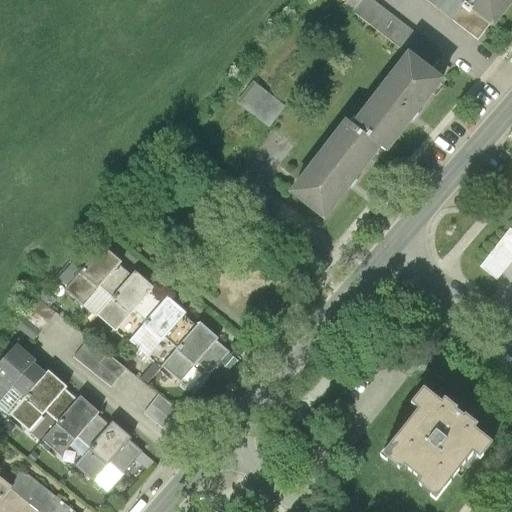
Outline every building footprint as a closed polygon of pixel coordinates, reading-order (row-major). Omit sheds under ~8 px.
[(350,0),(344,8),(410,58),(425,69),(439,51),(371,0),(350,0)] [(422,0),(477,42),(489,26),(461,4),(455,0),(422,0)] [(511,0),(464,0),(461,4),(489,26),(495,30),(511,7),(511,0)] [(410,58),(354,131),(381,151),(388,157),(444,84),(425,69),(410,58)] [(325,224),(381,151),(354,131),(347,125),(291,198),(325,224)] [(511,233),(509,232),(480,269),(497,283),(511,263),(511,233)] [(103,252),(65,295),(83,310),(87,306),(100,316),(131,280),(119,270),(121,268),(103,252)] [(100,316),(98,318),(117,334),(121,329),(133,340),(164,304),(152,293),(154,291),(136,275),(131,280),(100,316)] [(133,340),(164,367),(197,330),(184,318),(186,316),(167,300),(164,304),(133,340)] [(26,322),(18,332),(32,343),(53,318),(36,304),(23,320),(26,322)] [(218,343),(200,326),(197,330),(164,367),(195,393),(229,354),(217,344),(218,343)] [(74,361),(111,390),(126,371),(89,342),(74,361)] [(0,402),(11,389),(25,401),(44,379),(31,367),(32,365),(16,351),(0,369),(0,402)] [(46,414),(58,425),(77,403),(65,393),(66,392),(47,375),(44,379),(25,401),(11,417),(29,433),(46,414)] [(417,487),(436,503),(473,457),(480,463),(493,447),(475,432),(478,428),(444,401),(441,405),(424,391),(411,407),(418,412),(382,458),(401,473),(403,470),(420,483),(417,487)] [(143,417),(162,431),(177,412),(158,398),(143,417)] [(79,401),(77,403),(58,425),(43,442),(61,458),(78,439),(90,449),(109,428),(97,417),(98,417),(79,401)] [(112,425),(109,428),(90,449),(74,468),(93,485),(112,464),(124,475),(141,454),(129,444),(131,442),(112,425)] [(0,504),(10,492),(0,483),(0,475),(0,474),(0,504)] [(72,511),(24,474),(11,491),(37,511),(72,511)]
